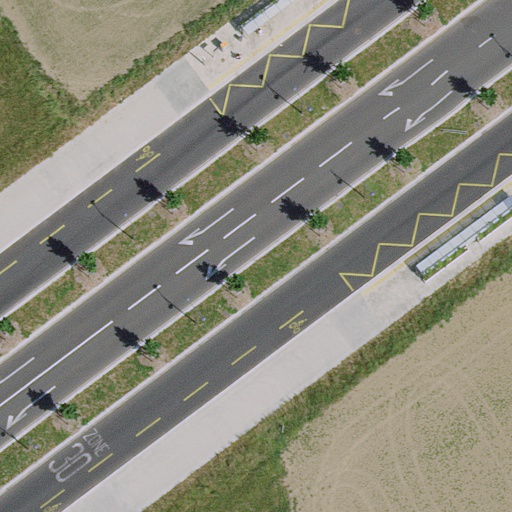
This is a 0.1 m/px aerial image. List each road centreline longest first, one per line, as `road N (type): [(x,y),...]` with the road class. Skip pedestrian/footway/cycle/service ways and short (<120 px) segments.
road 1 (residential): [(511,24),(0,405)]
road 2 (residential): [(16,511),(511,138)]
